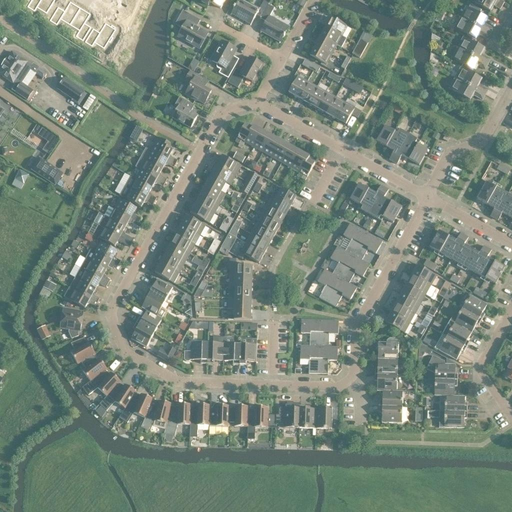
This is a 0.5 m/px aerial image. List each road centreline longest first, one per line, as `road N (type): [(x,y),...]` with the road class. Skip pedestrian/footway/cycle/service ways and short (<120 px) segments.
road 1 (residential): [(271,385),(181,382),(124,350),(111,322),(224,113),(256,105)]
road 2 (residential): [(360,387),(357,323),(427,195)]
road 3 (residential): [(427,195),(451,150),(478,140),(511,86)]
road 4 (residential): [(511,419),(481,373),(511,314)]
